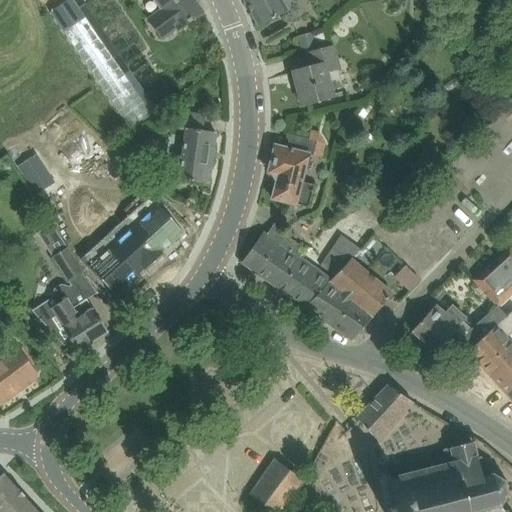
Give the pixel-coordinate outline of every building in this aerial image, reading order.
[(178,31),(203,12),(193,0),(156,0),(163,9),(148,20),(162,40),(177,29),(178,31)] [(244,0),(247,4),(246,4),(251,13),(258,25),(258,26),(259,27),(288,11),(281,0),(244,0)] [(317,51),(312,33),(298,37),(303,55),(308,54),(317,51)] [(317,51),(308,54),(312,67),(293,72),(302,105),(333,97),(326,70),(338,67),(333,47),(317,51)] [(366,103),(357,116),(364,120),(372,107),(366,103)] [(179,180),(209,184),(216,133),(203,131),(205,116),(181,112),(179,129),(187,130),(179,180)] [(347,128),(360,137),(369,126),(356,116),(347,128)] [(308,140),(294,136),(290,150),(275,146),(268,173),(270,173),(270,176),(271,176),(274,181),(274,183),(276,183),(272,199),(296,205),(296,204),(308,207),(314,185),(302,181),(309,154),(313,155),(317,142),(308,140)] [(55,183),(37,154),(17,166),(36,195),(55,183)] [(161,256),(160,254),(182,234),(157,206),(143,218),(135,210),(126,218),(161,256)] [(134,227),(121,239),(113,230),(104,238),(137,274),(142,269),(144,271),(161,256),(126,218),(134,227)] [(292,237),(274,224),(266,235),(263,232),(242,263),(279,289),(301,258),(295,254),(301,246),(290,239),(292,237)] [(53,256),(67,246),(59,234),(44,243),(48,249),(53,256)] [(335,277),(351,259),(360,249),(340,235),(320,266),(335,277)] [(103,255),(89,267),(114,295),(137,274),(104,238),(95,246),(103,255)] [(84,271),(67,246),(53,256),(70,281),(84,271)] [(511,251),(509,248),(474,280),(497,306),(498,307),(511,293),(511,251)] [(332,280),(301,258),(279,289),(306,308),(332,280)] [(392,295),(351,259),(335,277),(332,280),(306,308),(353,340),(392,295)] [(396,275),(410,290),(421,279),(407,265),(396,275)] [(64,346),(71,341),(78,352),(108,332),(93,308),(93,309),(76,282),(68,286),(61,285),(55,289),(53,298),(58,305),(38,317),(64,346)] [(436,305),(411,332),(435,353),(459,327),(436,305)] [(511,310),(506,316),(498,307),(497,306),(458,340),(491,376),(511,357),(511,344),(506,338),(511,332),(511,310)] [(35,378),(37,376),(17,348),(0,360),(0,404),(1,404),(0,404),(35,377),(35,378)] [(511,357),(491,376),(511,400),(511,357)] [(378,442),(413,402),(388,386),(356,418),(378,442)] [(114,447),(96,460),(110,479),(152,448),(137,428),(113,445),(114,447)] [(386,508),(387,511),(509,511),(508,511),(507,511),(505,511),(500,504),(505,496),(510,497),(510,494),(505,493),(503,484),(507,481),(505,478),(501,481),(493,476),(494,472),(491,471),(490,476),(482,478),(478,460),(481,459),(481,456),(477,457),(473,444),(470,442),(452,447),(452,444),(450,445),(450,447),(444,449),(448,464),(435,467),(434,463),(430,463),(432,468),(414,473),(413,468),(409,469),(410,474),(392,478),(390,474),(387,474),(395,505),(386,508)] [(306,481),(297,475),(275,459),(251,495),(273,511),(279,511),(291,496),(294,497),(306,481)] [(0,476),(0,493),(11,484),(3,476),(4,475),(3,474),(0,476)] [(17,490),(11,484),(0,493),(0,511),(36,511),(23,497),(25,496),(18,489),(17,490)]
